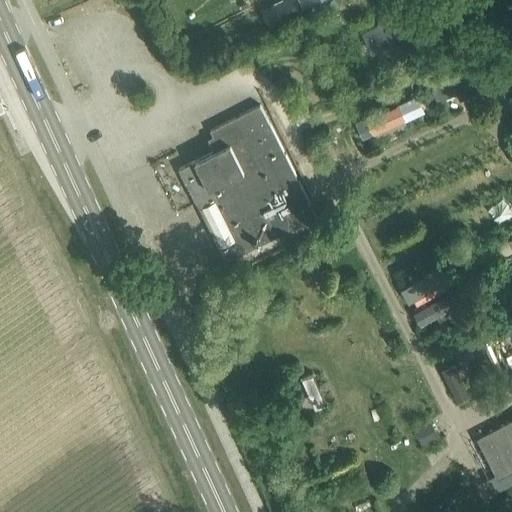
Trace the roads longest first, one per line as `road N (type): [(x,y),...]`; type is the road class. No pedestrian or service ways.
road 1 (primary): [(224,511),(0,22)]
road 2 (track): [(511,27),(305,116),(280,101)]
